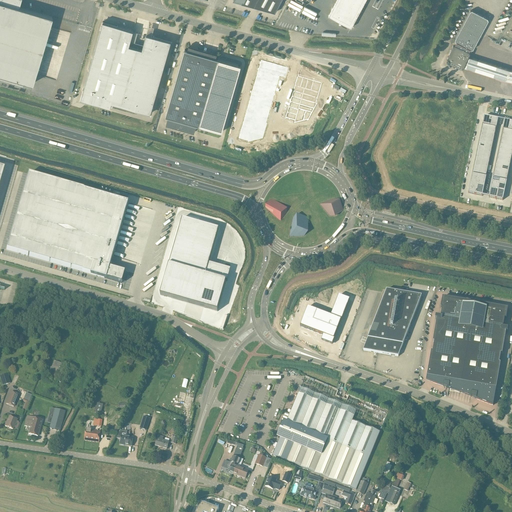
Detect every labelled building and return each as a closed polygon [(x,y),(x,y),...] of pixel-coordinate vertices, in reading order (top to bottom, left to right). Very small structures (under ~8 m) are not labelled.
[(0,0),(0,76),(22,83),(23,81),(32,84),(52,16),(19,6),(20,1),(18,0),(17,0),(0,0)] [(236,0),(244,2),(243,3),(275,12),(281,0),(236,0)] [(336,0),(329,15),(351,27),(365,0),(336,0)] [(449,61),(450,62),(462,68),(464,67),(468,58),(470,53),(469,52),(469,51),(472,50),(471,49),(473,49),(489,20),(470,10),(455,39),(456,41),(454,41),(455,44),(453,45),(448,57),(448,59),(447,59),(448,61),(449,61)] [(134,30),(133,30),(103,21),(81,99),(110,107),(112,102),(121,105),(138,47),(129,45),(134,30)] [(171,40),(146,33),(142,49),(138,47),(121,105),(151,113),(171,40)] [(185,49),(166,115),(169,116),(166,124),(194,132),(196,124),(199,125),(222,132),(241,65),(218,59),(215,58),(217,53),(189,45),(187,50),(185,49)] [(511,72),(509,72),(468,58),(464,67),(506,81),(511,82),(511,72)] [(261,60),(239,138),(248,141),(248,142),(263,138),(267,123),(266,123),(280,76),(285,77),(285,78),(289,67),(288,67),(261,60)] [(295,86),(286,118),(295,120),(294,123),(308,119),(317,103),(316,103),(322,83),(299,76),(300,70),(299,70),(295,86)] [(472,175),(468,194),(482,196),(486,178),(496,129),(498,120),(484,117),(482,126),(472,175)] [(493,179),(489,198),(503,201),(507,182),(511,155),(511,122),(505,121),(503,130),(493,179)] [(129,203),(28,174),(6,250),(107,279),(122,283),(123,284),(126,272),(125,272),(110,268),(113,257),(129,203)] [(339,198),(323,204),(329,218),(345,212),(339,198)] [(271,199),(266,205),(265,207),(280,220),(282,221),(284,216),(286,214),(288,208),(281,205),(277,201),(271,199)] [(309,235),(308,216),(291,216),(292,236),(309,235)] [(182,219),(160,296),(218,312),(226,281),(227,282),(228,280),(227,280),(230,270),(223,268),(209,264),(219,229),(205,225),(204,226),(183,220),(184,219),(182,219)] [(403,291),(397,290),(396,292),(387,290),(386,290),(368,338),(368,339),(363,351),(398,357),(422,296),(403,293),(403,291)] [(339,296),(337,301),(348,305),(350,300),(339,296)] [(426,380),(426,381),(443,387),(448,389),(471,398),(471,397),(476,399),(476,400),(493,406),(496,389),(500,363),(499,363),(501,354),(502,354),(506,332),(507,332),(508,329),(503,328),(505,319),(506,319),(508,309),(480,304),(479,309),(470,307),(471,302),(443,297),(441,308),(442,308),(441,317),(436,317),(435,320),(437,320),(433,342),(434,342),(433,352),(431,351),(431,353),(427,377),(426,380)] [(337,301),(335,307),(345,311),(348,305),(337,301)] [(335,307),(333,312),(343,316),(345,311),(335,307)] [(308,308),(306,313),(315,316),(317,312),(317,311),(308,308)] [(317,312),(315,316),(314,321),(318,323),(321,324),(324,314),(317,312)] [(333,312),(331,317),(341,321),(343,316),(333,312)] [(306,313),(304,317),(309,319),(314,321),(315,316),(306,313)] [(324,314),(321,324),(323,325),(328,326),(330,322),(331,317),(324,314)] [(304,317),(300,327),(305,329),(309,319),(304,317)] [(331,317),(330,322),(339,325),(340,326),(341,321),(331,317)] [(305,329),(310,331),(314,321),(309,319),(305,329)] [(314,321),(310,331),(315,332),(318,323),(314,321)] [(330,322),(328,326),(337,330),(338,330),(340,326),(339,325),(330,322)] [(318,323),(315,332),(319,334),(323,325),(321,324),(318,323)] [(323,325),(319,334),(324,336),(326,331),(328,326),(323,325)] [(328,326),(326,331),(336,335),(338,330),(337,330),(328,326)] [(326,331),(324,336),(334,340),(336,335),(326,331)] [(324,336),(322,341),(332,345),(334,340),(324,336)] [(64,365),(54,361),(48,377),(58,382),(63,384),(65,378),(60,376),(64,365)] [(11,383),(7,373),(0,375),(0,377),(3,386),(11,383)] [(356,412),(300,389),(286,423),(285,422),(281,430),(279,437),(280,438),(273,456),(356,490),(373,450),(380,434),(352,422),(356,412)] [(18,395),(11,392),(6,404),(14,407),(18,395)] [(98,404),(95,414),(101,415),(103,406),(98,404)] [(65,412),(55,409),(49,429),(60,431),(65,412)] [(42,421),(28,416),(25,426),(30,428),(29,434),(38,437),(42,421)] [(144,416),(140,429),(147,431),(150,419),(144,416)] [(17,420),(10,417),(7,422),(5,426),(13,430),(17,420)] [(100,432),(86,430),(85,441),(99,443),(100,432)] [(117,436),(116,439),(121,440),(120,445),(132,446),(133,438),(126,437),(127,432),(120,431),(117,436)] [(163,437),(158,436),(155,446),(167,449),(169,442),(162,441),(163,437)] [(236,466),(237,466),(237,465),(238,465),(240,460),(240,459),(240,458),(241,455),(244,449),(237,446),(235,453),(234,457),(233,457),(230,464),(229,464),(227,465),(226,467),(227,469),(230,470),(229,472),(233,474),(236,466)] [(259,455),(256,464),(263,467),(266,458),(265,458),(263,457),(264,455),(264,454),(261,453),(260,456),(259,455)] [(404,456),(401,455),(400,456),(398,456),(397,457),(396,457),(394,462),(398,463),(397,467),(400,468),(401,464),(398,463),(401,457),(403,458),(404,456)] [(236,466),(233,474),(245,479),(248,471),(237,466),(236,466)] [(291,475),(286,473),(282,481),(288,484),(291,475)] [(277,481),(269,478),(265,487),(273,490),(273,489),(279,491),(281,484),(276,482),(277,481)] [(368,484),(361,482),(357,493),(364,495),(368,484)] [(336,488),(325,484),(321,494),(326,495),(323,503),(340,509),(342,502),(336,500),(337,498),(333,496),(336,488)] [(391,489),(383,486),(381,491),(379,497),(384,500),(387,493),(389,494),(391,489)] [(310,488),(306,487),(305,488),(304,487),(303,490),(302,489),(301,494),(302,494),(301,496),(314,500),(317,492),(310,489),(310,488)] [(401,492),(392,488),(386,503),(395,506),(401,492)] [(344,491),(342,496),(347,498),(346,502),(351,504),(354,495),(349,493),(344,491)] [(361,511),(366,511),(373,496),(373,495),(367,493),(364,502),(365,502),(364,506),(365,506),(364,511),(362,510),(361,511)] [(373,496),(366,511),(370,511),(376,497),(373,496)] [(217,511),(219,509),(204,503),(201,503),(198,506),(196,511),(217,511)]
